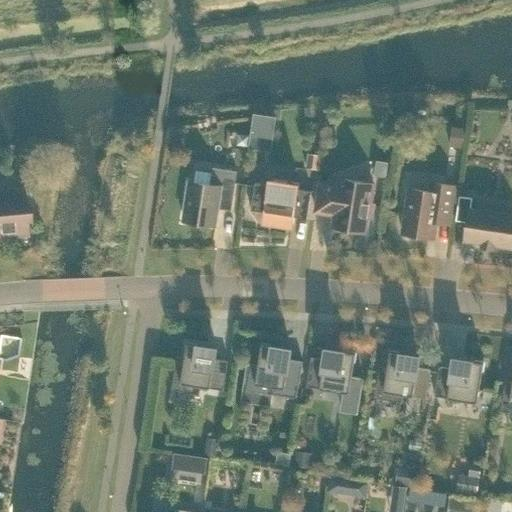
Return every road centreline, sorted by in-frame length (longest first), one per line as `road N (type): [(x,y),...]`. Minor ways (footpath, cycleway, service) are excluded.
road 1 (unclassified): [(511,307),(339,291),(155,287)]
road 2 (residential): [(155,287),(120,511)]
